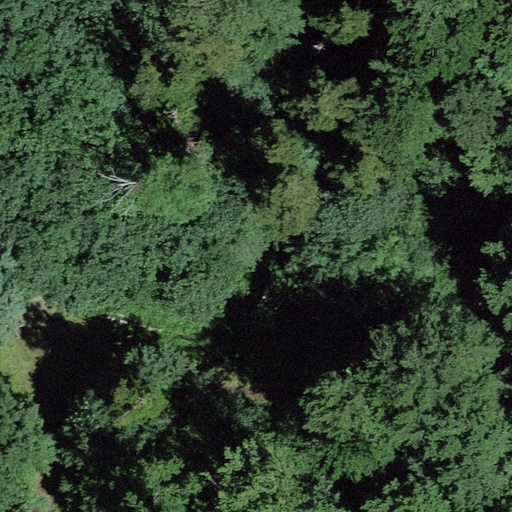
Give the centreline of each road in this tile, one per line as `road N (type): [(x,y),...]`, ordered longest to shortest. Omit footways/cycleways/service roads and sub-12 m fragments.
road 1 (track): [(511,142),(0,289)]
road 2 (track): [(54,511),(64,502),(62,376),(0,309)]
